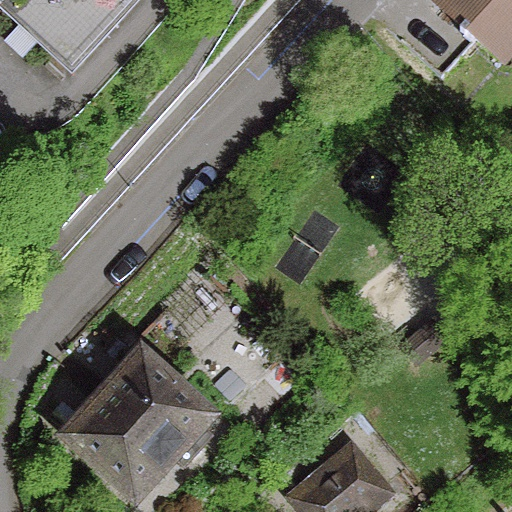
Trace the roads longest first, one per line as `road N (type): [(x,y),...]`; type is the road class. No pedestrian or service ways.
road 1 (residential): [(378,0),(54,350),(24,403),(11,511)]
road 2 (residential): [(161,0),(72,96),(0,112)]
